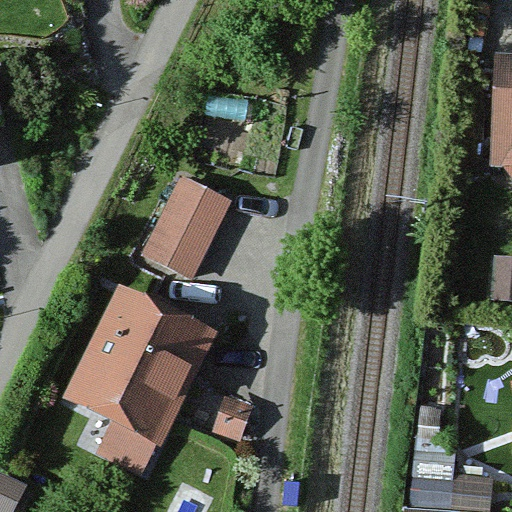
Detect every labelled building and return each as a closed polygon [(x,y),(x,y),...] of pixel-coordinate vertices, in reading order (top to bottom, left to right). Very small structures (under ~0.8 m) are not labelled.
[(511,70),(491,70),(486,179),(511,179),(511,70)] [(225,208),(179,184),(138,261),(185,285),(225,208)] [(209,341),(114,296),(60,409),(111,434),(95,467),(139,488),(209,341)] [(247,419),(223,411),(213,440),(236,448),(247,419)] [(449,476),(409,472),(405,511),(484,511),(487,490),(448,487),(449,476)] [(0,511),(12,511),(20,498),(0,487),(0,511)]
